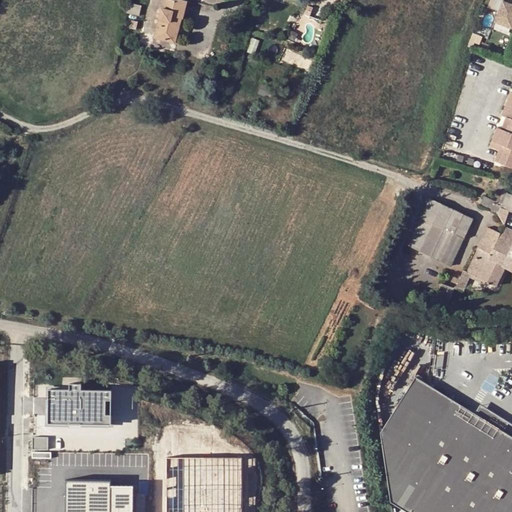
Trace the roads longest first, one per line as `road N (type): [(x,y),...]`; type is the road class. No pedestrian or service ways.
road 1 (unclassified): [(0,114),(35,130),(60,127),(120,98),(143,98),(392,174),(422,193),(393,266),(390,282),(399,296),(453,319),(511,322)]
road 2 (unclassified): [(306,511),(295,437),(256,401),(140,355),(0,326)]
